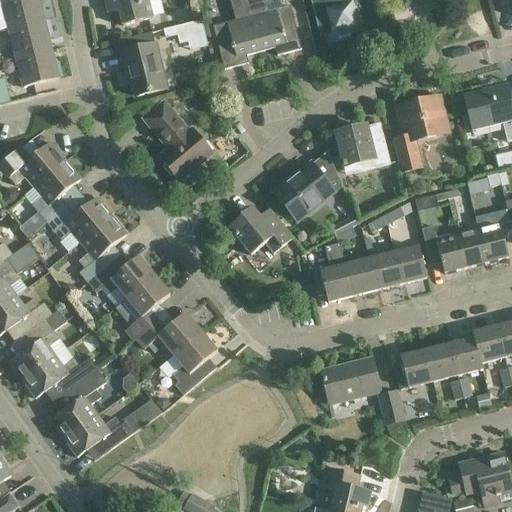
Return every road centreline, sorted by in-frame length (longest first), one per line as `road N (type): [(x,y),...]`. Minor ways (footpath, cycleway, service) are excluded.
road 1 (residential): [(174,235),(336,101),(511,53)]
road 2 (residential): [(274,347),(299,350),(511,294)]
road 3 (residential): [(174,235),(112,160),(89,94)]
road 4 (residential): [(400,511),(422,446),(511,419)]
road 5 (residential): [(274,347),(255,335),(174,235)]
road 6 (residential): [(0,405),(75,511)]
